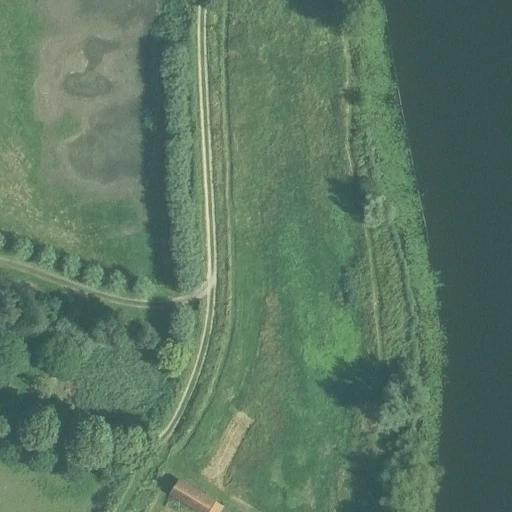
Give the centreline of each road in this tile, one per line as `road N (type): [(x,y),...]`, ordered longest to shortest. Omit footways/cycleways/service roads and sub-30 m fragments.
road 1 (track): [(0,428),(112,456),(150,452),(191,388),(211,300)]
road 2 (track): [(211,300),(204,0)]
road 3 (track): [(212,282),(180,302),(145,305),(0,262)]
